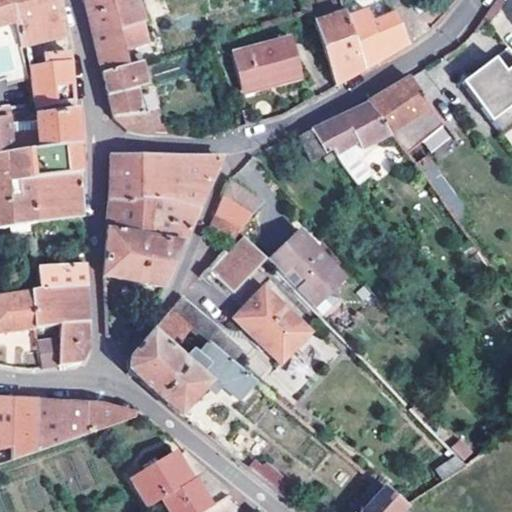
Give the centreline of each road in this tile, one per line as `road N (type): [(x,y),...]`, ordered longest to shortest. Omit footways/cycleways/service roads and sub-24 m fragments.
road 1 (residential): [(234,142),(320,113),(416,58),(475,0)]
road 2 (residential): [(99,380),(171,296),(234,142)]
road 3 (residential): [(99,380),(93,143)]
road 4 (residential): [(99,380),(134,397),(277,511)]
road 5 (residential): [(93,143),(69,0)]
road 6 (residential): [(93,143),(234,142)]
